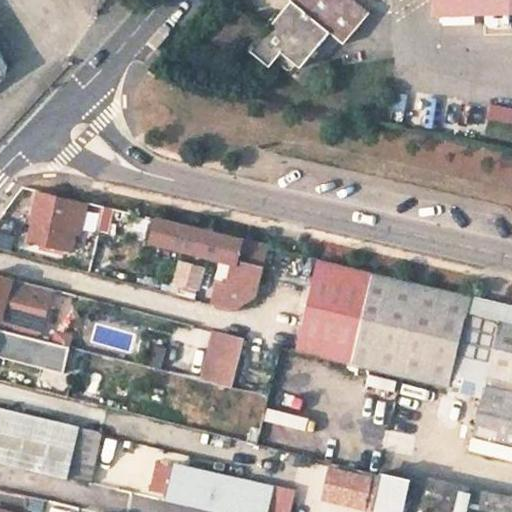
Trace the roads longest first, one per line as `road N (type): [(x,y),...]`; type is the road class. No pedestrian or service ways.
road 1 (residential): [(511,259),(94,166),(41,122)]
road 2 (unclassified): [(41,122),(156,0)]
road 3 (residential): [(125,504),(0,474)]
